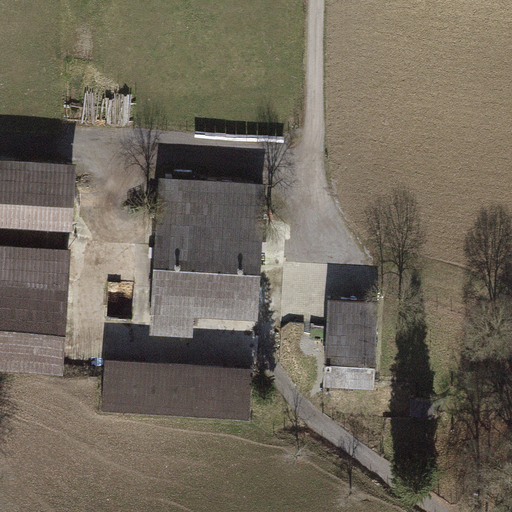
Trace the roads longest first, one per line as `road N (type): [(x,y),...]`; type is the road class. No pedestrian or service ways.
road 1 (track): [(445,511),(322,420),(277,372),(256,334),(311,283)]
road 2 (unknown): [(312,169),(159,160)]
